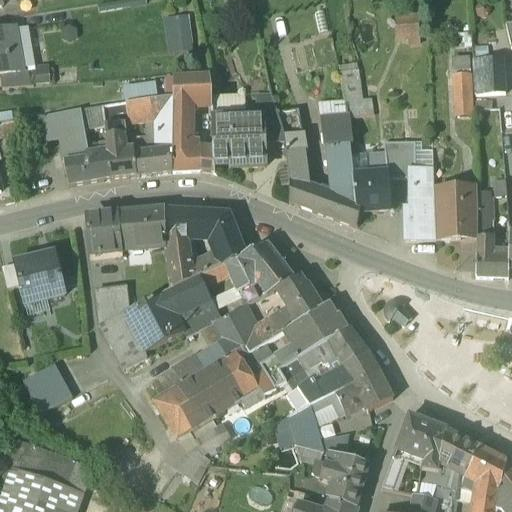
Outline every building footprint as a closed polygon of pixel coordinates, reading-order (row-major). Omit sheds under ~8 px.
[(511,0),(503,0),(505,26),(511,25),(511,0)] [(188,15),(162,20),(168,55),(194,50),(188,15)] [(419,21),(396,21),(396,45),(419,44),(419,21)] [(14,32),(0,34),(0,78),(21,75),(21,73),(14,32)] [(450,59),(450,75),(470,74),(469,58),(450,59)] [(506,99),(504,62),(473,64),(476,101),(506,99)] [(21,75),(0,78),(0,82),(2,93),(30,90),(27,72),(21,73),(21,75)] [(209,80),(172,82),(173,100),(173,107),(188,107),(211,106),(209,80)] [(471,80),(452,80),(452,122),(472,121),(471,80)] [(90,87),(72,90),(75,104),(93,101),(90,87)] [(132,106),(127,106),(129,126),(156,121),(157,135),(172,134),(173,107),(173,100),(132,106)] [(211,106),(212,123),(243,121),(242,104),(211,106)] [(127,106),(103,110),(105,128),(106,128),(106,129),(121,127),(129,126),(127,106)] [(272,106),(255,107),(256,120),(261,120),(263,146),(283,145),(282,142),(275,116),(272,108),(273,107),(272,106)] [(311,111),(296,113),(304,153),(329,149),(350,146),(346,106),(311,111)] [(195,156),(194,148),(190,148),(188,107),(173,107),(172,134),(172,176),(199,174),(212,176),(214,177),(214,168),(213,155),(195,156)] [(284,142),(286,155),(303,153),(304,153),(296,113),(275,116),(282,142),(284,142)] [(88,149),(80,114),(55,118),(60,143),(69,191),(111,183),(108,164),(109,164),(109,159),(102,159),(99,146),(88,149)] [(55,118),(41,120),(46,146),(60,143),(55,118)] [(256,120),(243,121),(246,170),(265,169),(263,146),(261,120),(256,120)] [(243,121),(212,123),(213,154),(213,155),(214,168),(231,167),(231,171),(246,170),(243,121)] [(121,127),(106,129),(107,138),(122,137),(121,127)] [(145,159),(133,160),(135,180),(172,176),(172,134),(157,135),(156,135),(156,154),(145,155),(145,159)] [(122,137),(107,138),(107,144),(109,159),(109,164),(108,164),(111,183),(135,180),(133,160),(133,155),(124,156),(122,137)] [(107,144),(99,146),(102,159),(109,159),(107,144)] [(350,146),(329,149),(335,194),(333,200),(308,190),(300,211),(356,231),(359,216),(356,215),(352,180),(349,157),(351,156),(350,146)] [(415,146),(384,146),(386,176),(388,176),(388,182),(412,182),(412,174),(415,173),(415,146)] [(303,153),(286,155),(289,184),(288,184),(290,192),(290,207),(300,211),(308,190),(308,189),(303,153)] [(415,173),(412,174),(412,182),(412,213),(404,213),(405,244),(436,243),(434,193),(433,173),(415,173)] [(386,176),(352,180),(356,215),(359,216),(392,213),(388,182),(388,176),(386,176)] [(493,199),(506,200),(507,183),(493,183),(493,199)] [(463,192),(434,193),(436,243),(460,242),(460,235),(463,235),(462,209),(463,209),(463,192)] [(477,192),(463,192),(463,209),(462,209),(463,235),(460,235),(460,242),(477,242),(478,241),(478,232),(477,223),(478,214),(478,207),(478,206),(477,202),(477,192)] [(490,202),(477,202),(478,206),(478,207),(478,214),(491,214),(490,202)] [(143,216),(118,217),(122,253),(165,249),(164,243),(165,243),(165,213),(143,216)] [(226,216),(165,213),(165,243),(166,243),(187,243),(194,242),(193,238),(207,236),(235,231),(231,219),(226,216)] [(491,214),(478,214),(477,223),(478,232),(478,241),(492,241),(492,214),(491,214)] [(118,217),(93,221),(88,223),(86,228),(89,259),(122,257),(122,253),(118,217)] [(235,231),(207,236),(215,256),(191,268),(193,283),(236,262),(236,263),(246,258),(235,231)] [(492,241),(478,241),(477,242),(476,281),(492,281),(492,258),(492,241)] [(187,243),(166,243),(165,243),(164,243),(165,249),(172,293),(172,294),(193,283),(191,268),(187,243)] [(295,283),(266,248),(246,258),(236,263),(242,274),(233,278),(230,280),(237,296),(259,284),(267,299),(277,294),(295,284),(295,283)] [(55,258),(15,269),(24,303),(46,297),(47,303),(66,298),(55,258)] [(505,258),(492,258),(492,281),(506,282),(506,270),(506,258),(505,258)] [(163,298),(173,316),(181,312),(183,317),(210,303),(204,292),(202,288),(205,286),(230,274),(233,278),(242,274),(236,263),(236,262),(193,283),(172,294),(172,293),(163,298)] [(306,287),(304,288),(299,280),(295,283),(295,284),(277,294),(288,312),(254,334),(254,335),(262,349),(284,337),(322,313),(306,287)] [(244,310),(267,299),(259,284),(237,296),(244,310)] [(124,292),(94,296),(98,331),(100,330),(124,318),(127,317),(124,292)] [(127,317),(124,318),(146,359),(146,358),(184,338),(175,321),(173,316),(163,298),(127,317)] [(214,326),(221,323),(210,303),(183,317),(175,321),(184,338),(186,342),(214,326)] [(412,320),(401,310),(404,306),(400,304),(396,303),(391,304),(387,307),(385,311),(385,316),(386,320),(389,324),(392,321),(405,329),(412,320)] [(322,313),(284,337),(291,349),(288,351),(296,363),(297,363),(329,344),(349,332),(349,331),(346,333),(337,318),(335,319),(329,309),(322,313)] [(175,321),(183,317),(181,312),(173,316),(175,321)] [(254,334),(242,312),(221,323),(214,326),(227,349),(235,345),(254,335),(254,334)] [(124,318),(100,330),(124,375),(147,363),(146,358),(146,359),(124,318)] [(369,358),(349,332),(329,344),(338,359),(345,370),(325,381),(315,389),(323,403),(359,384),(378,374),(369,358)] [(254,335),(235,345),(240,354),(240,353),(245,361),(263,350),(262,349),(254,335)] [(329,344),(297,363),(304,375),(320,366),(322,368),(338,359),(329,344)] [(192,361),(202,376),(222,364),(213,349),(192,361)] [(286,386),(279,374),(296,363),(288,351),(259,368),(263,374),(264,374),(275,392),(286,386)] [(157,404),(153,406),(177,445),(259,394),(252,382),(235,356),(222,364),(202,376),(179,391),(157,404)] [(43,421),(74,403),(55,371),(24,388),(43,421)] [(263,374),(252,382),(259,394),(261,393),(264,399),(275,392),(264,374),(263,374)] [(378,374),(359,384),(359,385),(354,388),(367,415),(393,403),(378,374)] [(149,391),(157,404),(179,391),(171,378),(149,391)] [(354,388),(336,397),(344,415),(362,405),(354,388)] [(344,415),(336,397),(310,409),(319,429),(344,415)] [(287,421),(297,450),(330,458),(319,429),(310,409),(287,421)] [(445,433),(409,419),(396,454),(405,458),(426,465),(423,472),(438,475),(440,465),(445,433)] [(195,444),(204,459),(231,442),(222,427),(195,444)] [(478,450),(445,433),(440,465),(438,475),(423,472),(422,472),(417,499),(436,504),(439,483),(444,484),(444,488),(457,495),(460,477),(462,474),(468,477),(469,478),(478,450)] [(73,471),(26,451),(27,449),(25,448),(24,450),(17,447),(0,493),(0,511),(78,511),(90,479),(73,471)] [(330,458),(297,450),(301,463),(327,470),(330,458)] [(506,465),(478,450),(469,478),(468,477),(467,480),(479,486),(475,511),(495,511),(499,494),(500,495),(506,465)] [(176,475),(198,491),(210,466),(193,454),(176,475)] [(396,454),(382,492),(392,494),(405,458),(396,454)] [(369,469),(330,458),(327,470),(323,485),(333,487),(328,504),(355,511),(356,511),(366,480),(369,469)] [(511,511),(511,472),(506,465),(500,495),(499,494),(495,511),(511,511)] [(417,499),(413,498),(409,511),(434,511),(436,504),(417,499)]
